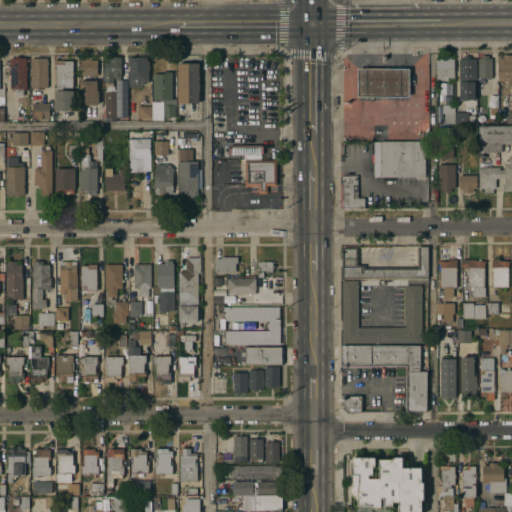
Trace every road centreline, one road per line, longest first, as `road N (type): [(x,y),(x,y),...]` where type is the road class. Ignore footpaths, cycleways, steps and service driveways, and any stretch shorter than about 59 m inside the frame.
road 1 (residential): [(511,430),(349,432),(299,420),(0,417)]
road 2 (residential): [(511,227),(0,230)]
road 3 (primary): [(157,26),(0,26)]
road 4 (primary): [(463,23),(309,23)]
road 5 (primary): [(309,23),(157,26)]
road 6 (secondary): [(309,23),(310,148)]
